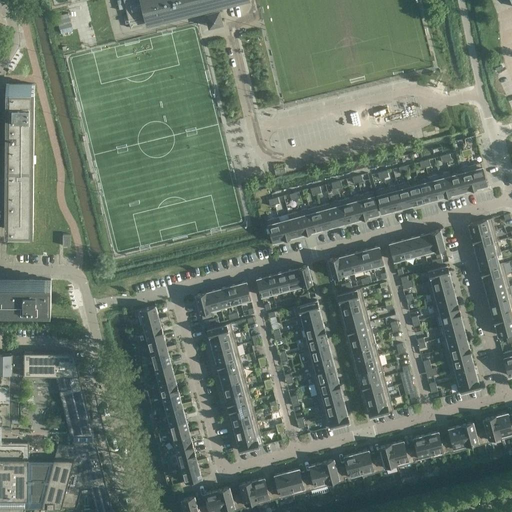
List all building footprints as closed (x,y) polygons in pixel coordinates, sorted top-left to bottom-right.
[(221,0),(123,0),(130,28),(205,10),(209,27),(223,24),(219,10),(209,12),(208,9),(223,5),(221,0)] [(8,112),(8,228),(32,228),(34,84),(9,84),(9,99),(7,99),(6,105),(7,112),(8,112)] [(482,166),(471,169),(476,187),(487,184),(482,166)] [(466,190),(476,187),(471,169),(461,172),(466,190)] [(461,172),(450,175),(455,193),(466,190),(461,172)] [(450,175),(440,178),(445,196),(455,193),(450,175)] [(445,196),(440,178),(429,181),(434,198),(445,196)] [(429,181),(419,183),(424,201),(434,198),(429,181)] [(419,183),(409,186),(413,204),(424,201),(419,183)] [(413,204),(409,186),(398,189),(403,207),(413,204)] [(398,189),(388,192),(393,210),(403,207),(398,189)] [(388,192),(377,195),(382,213),(393,210),(388,192)] [(363,198),(367,216),(378,213),(374,195),(363,198)] [(363,198),(352,201),(357,219),(367,216),(363,198)] [(347,222),(357,219),(352,201),(342,204),(347,222)] [(342,204),(331,207),(336,225),(347,222),(342,204)] [(321,210),(326,227),(336,225),(331,207),(321,210)] [(321,210),(310,212),(315,230),(326,227),(321,210)] [(310,212),(300,215),(305,233),(315,230),(310,212)] [(294,236),(305,233),(300,215),(290,218),(294,236)] [(290,218),(279,221),(284,239),(294,236),(290,218)] [(471,235),(494,229),(491,218),(468,224),(471,235)] [(284,239),(279,221),(268,224),(273,242),(284,239)] [(434,249),(435,249),(444,247),(440,229),(430,232),(434,249)] [(471,235),(474,246),(497,240),(494,229),(471,235)] [(430,232),(420,235),(424,252),(424,254),(435,252),(435,249),(434,249),(430,232)] [(420,235),(410,237),(414,255),(415,255),(424,252),(420,235)] [(410,237),(400,240),(405,258),(404,258),(405,260),(416,257),(415,255),(414,255),(410,237)] [(400,240),(389,243),(394,260),(404,258),(405,258),(400,240)] [(500,252),(497,240),(474,246),(477,257),(496,252),(496,253),(500,252)] [(373,266),(372,266),(373,268),(384,265),(379,246),(368,248),(373,266)] [(368,248),(358,251),(363,269),(364,269),(372,266),(373,266),(368,248)] [(353,271),(353,274),(364,271),(364,269),(363,269),(358,251),(349,254),(353,271)] [(477,257),(480,268),(499,263),(496,253),(496,252),(477,257)] [(349,254),(339,256),(343,274),(344,274),(353,271),(349,254)] [(339,256),(328,259),(334,279),(344,276),(344,274),(343,274),(339,256)] [(480,268),(483,279),(506,273),(503,262),(499,263),(480,268)] [(297,268),(302,285),(312,282),(307,265),(297,268)] [(429,282),(450,276),(447,265),(426,270),(429,281),(429,282)] [(287,270),(292,288),(302,285),(297,268),(287,270)] [(292,288),(287,270),(277,273),(282,290),(292,288)] [(282,290),(277,273),(267,275),(272,293),(282,290)] [(486,290),(509,284),(506,273),(483,279),(486,290)] [(272,293),(267,275),(257,278),(262,296),(272,293)] [(453,287),(450,276),(429,282),(429,281),(427,282),(430,293),(453,287)] [(23,282),(0,281),(0,306),(50,307),(50,282),(35,282),(35,281),(29,280),(23,281),(23,282)] [(251,299),(246,281),(236,284),(240,301),(251,299)] [(236,284),(226,287),(230,304),(240,301),(236,284)] [(486,290),(489,301),(511,295),(511,294),(509,284),(486,290)] [(230,304),(226,287),(216,289),(220,307),(230,304)] [(456,298),(453,287),(430,293),(433,304),(456,298)] [(337,294),(341,305),(364,299),(361,288),(337,294)] [(206,292),(211,309),(220,307),(216,289),(206,292)] [(211,309),(206,292),(196,295),(200,312),(211,309)] [(511,307),(511,295),(489,301),(492,312),(510,308),(511,308),(511,307)] [(456,298),(433,304),(436,315),(459,309),(456,298)] [(320,311),(316,299),(298,304),(301,316),(320,311)] [(343,316),(367,310),(364,299),(341,305),(343,316)] [(140,310),(143,324),(159,320),(159,318),(155,305),(140,310)] [(492,312),(495,324),(511,319),(511,313),(511,308),(510,308),(492,312)] [(462,320),(459,309),(436,315),(439,327),(441,326),(462,320)] [(343,316),(346,327),(370,321),(367,310),(343,316)] [(320,311),(301,316),(304,327),(323,322),(320,311)] [(511,319),(495,324),(498,335),(511,331),(511,319)] [(160,322),(159,320),(143,324),(147,338),(163,334),(160,322)] [(444,337),(465,331),(462,320),(441,326),(444,336),(444,337)] [(346,327),(349,338),(373,332),(370,321),(346,327)] [(307,338),(325,333),(323,322),(304,327),(307,338)] [(229,335),(226,324),(207,329),(210,340),(229,335)] [(468,342),(465,331),(444,337),(444,336),(441,337),(444,348),(468,342)] [(376,343),(373,332),(349,338),(352,349),(376,343)] [(310,349),(328,344),(325,333),(307,338),(310,349)] [(147,338),(151,352),(167,348),(166,346),(163,334),(147,338)] [(213,351),(232,346),(229,335),(210,340),(213,351)] [(468,342),(444,348),(447,359),(471,353),(468,342)] [(352,349),(355,360),(379,354),(376,343),(352,349)] [(313,360),(331,355),(328,344),(310,349),(313,360)] [(232,346),(213,351),(216,362),(235,357),(232,346)] [(171,363),(168,350),(167,348),(151,352),(155,367),(171,363)] [(0,511),(112,511),(102,466),(97,444),(95,440),(98,440),(98,437),(98,432),(93,432),(91,422),(91,421),(82,385),(81,385),(79,375),(80,375),(74,352),(24,351),(24,353),(0,353),(0,511)] [(473,364),(471,353),(447,359),(450,371),(473,364)] [(381,365),(379,354),(355,360),(358,371),(381,365)] [(331,355),(313,360),(316,371),(334,366),(331,355)] [(219,373),(238,368),(235,357),(216,362),(219,373)] [(155,367),(159,381),(175,377),(174,375),(171,363),(155,367)] [(476,375),(473,364),(450,371),(453,382),(456,381),(476,375)] [(358,371),(361,383),(384,376),(381,365),(358,371)] [(319,382),(337,377),(334,366),(316,371),(319,382)] [(222,384),(241,379),(238,368),(219,373),(222,384)] [(479,387),(476,375),(456,381),(459,392),(479,387)] [(387,387),(384,376),(361,383),(364,394),(387,387)] [(159,381),(163,395),(178,391),(175,379),(175,377),(159,381)] [(322,393),(340,388),(337,377),(319,382),(322,393)] [(225,395),(244,390),(241,379),(222,384),(225,395)] [(364,394),(367,405),(390,398),(387,387),(364,394)] [(340,388),(322,393),(325,404),(343,399),(340,388)] [(244,390),(225,395),(228,406),(247,401),(244,390)] [(166,410),(182,405),(182,403),(178,391),(163,395),(166,410)] [(393,410),(390,398),(367,405),(370,416),(393,410)] [(325,404),(328,415),(346,410),(343,399),(325,404)] [(247,401),(228,406),(231,417),(250,412),(247,401)] [(166,410),(170,424),(186,420),(183,408),(182,405),(166,410)] [(346,410),(328,415),(331,427),(349,422),(346,410)] [(250,412),(231,417),(234,428),(253,423),(250,412)] [(508,412),(495,415),(501,435),(511,432),(511,418),(510,419),(508,412)] [(483,440),(501,435),(495,415),(483,419),(485,426),(480,427),(483,440)] [(170,424),(174,438),(190,434),(189,432),(186,420),(170,424)] [(473,421),(461,425),(466,445),(483,440),(480,427),(475,428),(473,421)] [(253,423),(234,428),(237,439),(256,434),(253,423)] [(448,449),(466,445),(461,425),(448,428),(450,435),(445,436),(448,449)] [(426,434),(431,454),(448,449),(445,436),(440,438),(438,431),(426,434)] [(194,448),(190,436),(190,434),(174,438),(178,453),(194,448)] [(256,434),(237,439),(240,451),(259,446),(256,434)] [(414,459),(431,454),(426,434),(413,437),(415,444),(410,446),(414,459)] [(396,463),(414,459),(410,446),(405,447),(404,440),(391,443),(396,463)] [(375,455),(379,468),(396,463),(391,443),(378,447),(380,454),(375,455)] [(197,460),(194,448),(178,453),(182,467),(197,463),(197,460)] [(361,472),(379,468),(375,455),(371,456),(369,449),(356,453),(361,472)] [(345,463),(341,464),(344,477),(361,472),(356,453),(344,456),(345,463)] [(327,482),(344,477),(341,464),(336,465),(334,459),(321,462),(327,482)] [(309,486),(327,482),(321,462),(309,465),(311,472),(306,473),(309,486)] [(182,467),(185,481),(201,477),(198,465),(197,463),(182,467)] [(292,491),(309,486),(306,473),(301,475),(299,468),(287,471),(292,491)] [(276,481),(271,483),(275,496),(292,491),(287,471),(274,475),(276,481)] [(257,500),(275,496),(271,483),(266,484),(264,477),(252,480),(257,500)] [(257,500),(252,480),(239,484),(241,491),(236,492),(240,505),(257,500)] [(328,485),(312,488),(313,494),(329,491),(328,485)] [(222,510),(240,505),(236,492),(231,493),(230,486),(217,490),(222,510)] [(204,511),(213,511),(222,510),(217,490),(205,493),(206,500),(202,501),(204,511)] [(185,511),(204,511),(202,501),(197,503),(195,496),(182,499),(185,511)]
